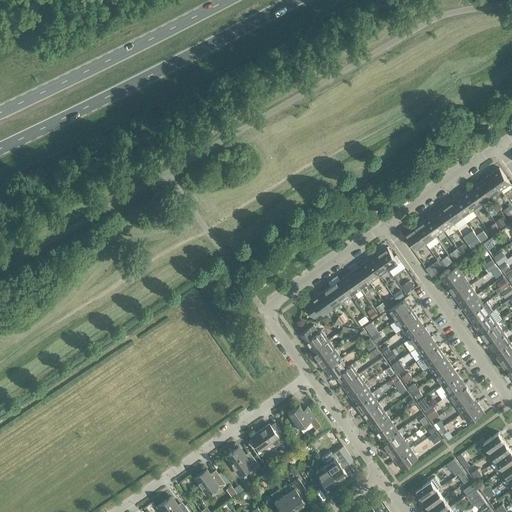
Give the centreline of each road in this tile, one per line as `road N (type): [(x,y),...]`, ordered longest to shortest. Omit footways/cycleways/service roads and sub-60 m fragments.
road 1 (trunk): [(0,151),(295,0)]
road 2 (trunk): [(227,0),(0,113)]
road 3 (residential): [(116,511),(310,375)]
road 4 (residential): [(388,229),(267,312),(310,375)]
road 5 (residential): [(511,404),(388,229)]
road 6 (residential): [(499,149),(388,229)]
road 7 (residential): [(310,375),(386,478)]
